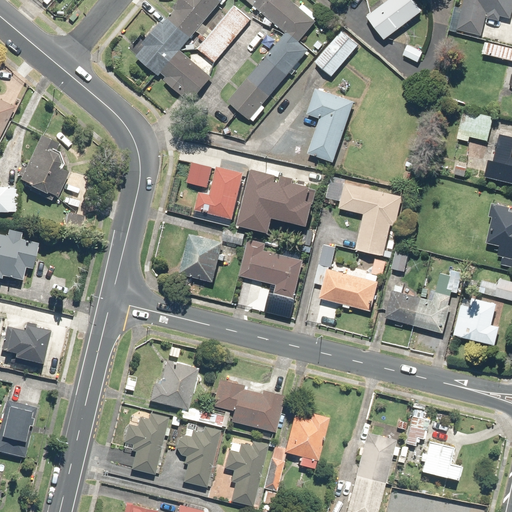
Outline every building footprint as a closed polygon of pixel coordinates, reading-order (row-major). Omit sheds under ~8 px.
[(306,2),(302,6),(294,0),(180,0),(177,4),(180,7),(166,23),(163,21),(145,41),(150,45),(141,56),(186,95),(189,92),(196,98),(216,75),(185,49),(226,0),(249,0),(289,34),(232,100),(252,118),(311,50),(301,42),(323,16),(306,2)] [(426,11),(417,0),(393,0),(372,15),(387,38),(426,11)] [(504,17),(511,18),(511,0),(467,0),(461,28),(485,34),(489,18),(503,22),(504,17)] [(253,19),(236,5),(200,48),(217,62),(253,19)] [(336,76),(363,45),(347,30),(319,62),(336,76)] [(511,46),(489,41),(487,52),(511,58),(511,46)] [(409,44),(405,55),(423,61),(427,50),(409,44)] [(357,101),(319,89),(311,114),(322,117),(311,153),(338,161),(357,101)] [(0,134),(15,103),(0,96),(0,134)] [(472,136),(491,140),(497,116),(467,108),(460,136),(472,139),(472,136)] [(511,133),(505,133),(500,156),(493,155),(488,177),(511,181),(511,133)] [(56,201),(71,170),(64,150),(36,137),(19,175),(25,178),(22,184),(56,201)] [(211,187),(216,165),(195,160),(190,183),(211,187)] [(245,171),(220,167),(216,193),(203,191),(200,210),(237,217),(245,171)] [(312,200),(315,184),(298,180),(299,177),(254,167),(242,222),(273,229),(276,215),(290,218),(291,213),(313,218),(317,201),(312,200)] [(329,196),(345,200),(344,206),(368,211),(360,248),(388,254),(394,225),(399,226),(406,194),(349,182),(350,177),(334,174),(329,196)] [(0,209),(20,210),(21,186),(0,186),(0,209)] [(500,255),(505,257),(503,263),(511,265),(511,204),(496,201),(492,215),(496,216),(490,241),(503,244),(500,255)] [(84,214),(68,213),(67,223),(83,225),(84,214)] [(7,273),(24,277),(28,264),(35,266),(42,242),(24,237),(25,230),(12,226),(10,233),(0,230),(0,277),(5,279),(7,273)] [(247,230),(228,226),(225,240),(244,244),(247,230)] [(318,231),(309,229),(304,251),(314,253),(318,231)] [(227,243),(195,234),(185,271),(218,280),(227,243)] [(276,292),(299,297),(307,259),(265,250),(266,242),(251,239),(244,273),(278,281),(276,292)] [(317,282),(326,284),(323,298),(376,309),(382,277),(334,267),(338,247),(325,244),(317,282)] [(411,250),(400,247),(394,268),(406,271),(411,250)] [(390,260),(378,256),(374,271),(386,274),(390,260)] [(461,291),(465,271),(453,268),(449,288),(461,291)] [(466,288),(480,289),(481,278),(467,276),(466,288)] [(492,281),(489,294),(511,298),(511,279),(501,277),(500,283),(492,281)] [(438,299),(398,287),(390,314),(446,331),(457,296),(440,291),(438,299)] [(479,299),(465,296),(458,333),(500,342),(504,325),(496,323),(501,301),(480,296),(479,299)] [(48,360),(53,327),(30,323),(29,328),(15,326),(11,349),(20,350),(19,356),(48,360)] [(201,407),(190,404),(200,365),(168,356),(161,382),(156,380),(151,397),(183,405),(180,415),(197,420),(201,407)] [(279,429),(286,392),(266,388),(264,394),(244,391),(245,384),(219,380),(214,407),(233,411),(231,421),(279,429)] [(39,407),(8,398),(0,425),(0,446),(25,454),(39,407)] [(304,454),(319,457),(330,416),(314,412),(313,419),(297,414),(287,449),(304,454)] [(151,418),(142,416),(140,425),(130,423),(127,440),(134,441),(133,450),(139,451),(136,468),(158,473),(170,417),(152,414),(151,418)] [(427,417),(413,414),(408,441),(421,443),(427,417)] [(211,486),(222,429),(196,424),(195,428),(189,427),(188,434),(187,434),(180,438),(179,446),(183,454),(189,455),(184,481),(211,486)] [(348,511),(380,511),(399,439),(369,431),(348,511)] [(227,466),(236,468),(233,480),(237,481),(233,500),(254,505),(267,443),(255,441),(254,445),(244,443),(242,451),(231,449),(227,466)] [(431,441),(429,453),(424,452),(423,459),(427,460),(424,472),(461,480),(464,465),(450,462),(454,446),(431,441)] [(265,487),(268,488),(264,502),(275,505),(279,491),(277,490),(288,450),(276,447),(265,487)] [(319,457),(304,454),(301,464),(316,468),(319,457)] [(157,511),(159,507),(128,501),(126,511),(157,511)] [(205,511),(206,509),(183,502),(180,511),(205,511)]
